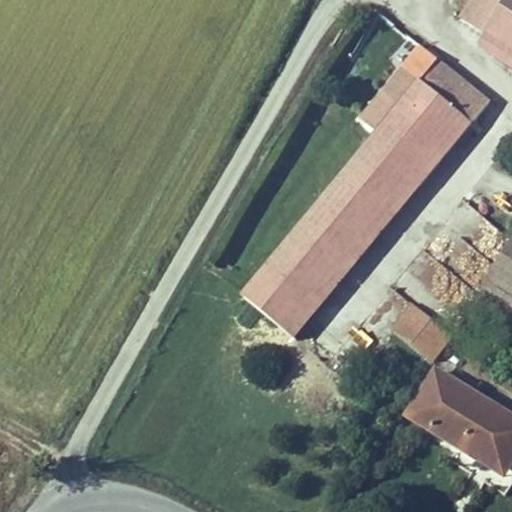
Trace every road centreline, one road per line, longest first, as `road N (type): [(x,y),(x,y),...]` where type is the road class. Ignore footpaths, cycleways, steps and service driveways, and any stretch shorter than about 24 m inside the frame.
road 1 (unclassified): [(327,0),(80,426),(76,498)]
road 2 (unknown): [(326,1),(511,132)]
